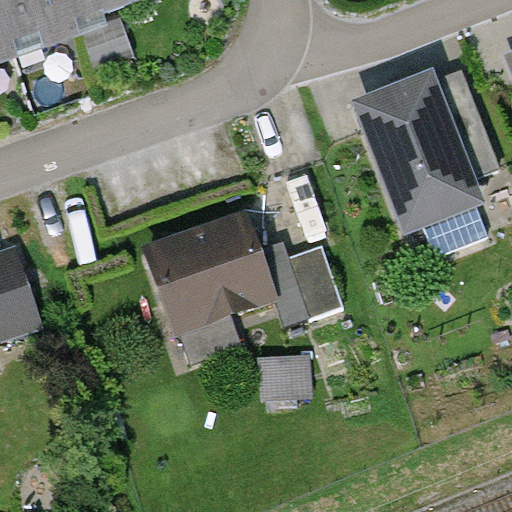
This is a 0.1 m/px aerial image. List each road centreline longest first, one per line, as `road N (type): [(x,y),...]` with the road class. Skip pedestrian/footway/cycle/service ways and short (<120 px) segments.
road 1 (residential): [(0,172),(221,97),(251,77),(273,46)]
road 2 (residential): [(273,46),(364,45),(484,0)]
